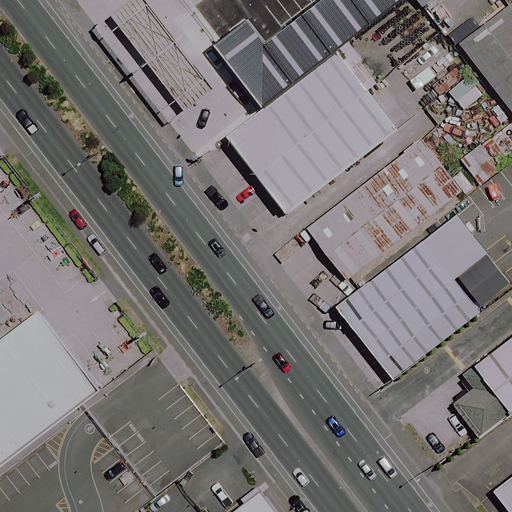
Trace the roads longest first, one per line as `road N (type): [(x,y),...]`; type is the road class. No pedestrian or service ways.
road 1 (secondary): [(17,0),(409,511)]
road 2 (secondary): [(335,511),(0,72)]
